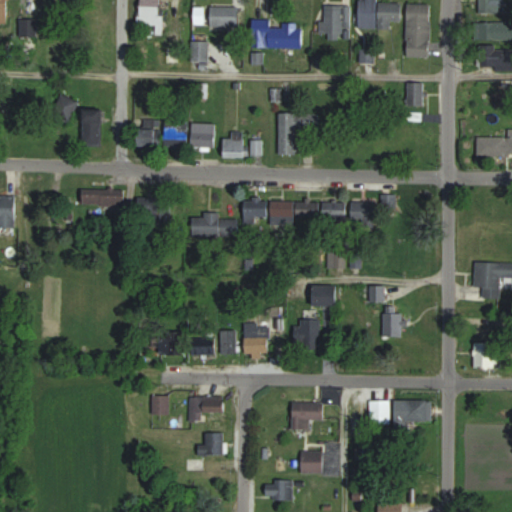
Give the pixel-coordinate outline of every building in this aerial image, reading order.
[(165,0),(141,0),(141,27),(165,27),(165,0)] [(348,0),(325,0),(325,38),(348,38),(348,0)] [(360,0),(360,28),(393,28),(393,21),(403,21),(403,0),(360,0)] [(511,0),(495,0),(480,0),(481,13),(511,12),(511,0)] [(432,3),(409,3),(409,57),(432,57),(432,3)] [(239,25),(239,4),(212,4),(212,25),(239,25)] [(207,7),(198,6),(197,24),(207,24),(207,7)] [(304,47),(304,20),(254,20),(254,47),(304,47)] [(481,39),(511,39),(511,22),(481,22),(481,39)] [(511,46),(481,47),(481,70),(511,70),(511,46)] [(210,61),(210,47),(197,47),(197,61),(210,61)] [(361,61),(377,61),(377,49),(361,49),(361,61)] [(410,107),(426,107),(426,82),(410,82),(410,107)] [(105,111),(87,111),(87,146),(105,146),(105,111)] [(281,156),(300,156),(300,112),(281,112),(281,156)] [(146,147),(164,147),(164,119),(146,119),(146,147)] [(191,146),(191,119),(168,119),(168,146),(191,146)] [(194,123),(194,147),(218,147),(218,123),(194,123)] [(478,156),(511,155),(511,132),(478,133),(478,156)] [(226,155),(248,155),(248,134),(226,134),(226,155)] [(264,156),(264,140),(253,140),(253,156),(264,156)] [(84,206),(106,206),(106,190),(84,190),(84,206)] [(383,194),(383,220),(399,220),(399,194),(383,194)] [(17,196),(0,195),(0,228),(17,228),(17,196)] [(428,215),(428,195),(405,195),(405,215),(428,215)] [(248,198),(248,223),(272,223),(272,198),(248,198)] [(274,223),(321,222),(321,200),(274,200),(274,223)] [(350,201),(326,201),(326,221),(350,221),(350,201)] [(355,201),(355,221),(377,221),(377,201),(355,201)] [(141,206),(143,222),(158,220),(157,204),(141,206)] [(239,215),(195,215),(195,238),(239,238),(239,215)] [(347,252),(330,252),(330,267),(347,267),(347,252)] [(511,262),(478,262),(477,295),(505,295),(506,281),(511,281),(511,262)] [(340,285),(315,285),(315,306),(340,306),(340,285)] [(385,288),(371,288),(371,302),(385,302),(385,288)] [(405,338),(405,313),(397,313),(397,306),(386,306),(386,338),(405,338)] [(321,319),(298,319),(298,346),(321,346),(321,319)] [(247,324),(247,355),(273,355),(273,324),(247,324)] [(223,331),(223,356),(239,356),(239,331),(223,331)] [(188,332),(162,332),(162,354),(188,354),(188,332)] [(195,355),(218,355),(218,338),(195,338),(195,355)] [(478,368),(500,368),(500,341),(478,341),(478,368)] [(155,413),(171,413),(171,396),(155,396),(155,413)] [(205,412),(228,412),(228,396),(193,396),(193,421),(205,421),(205,412)] [(433,424),(433,400),(397,401),(397,424),(433,424)] [(392,401),(360,401),(360,426),(392,426),(392,401)] [(295,429),(313,429),(314,419),(326,419),(327,402),(295,402),(295,429)] [(201,443),(201,454),(228,454),(228,432),(207,432),(207,443),(201,443)] [(326,473),(326,450),(305,450),(305,473),(326,473)] [(295,498),(295,480),(268,480),(268,498),(295,498)] [(405,511),(405,503),(381,503),(381,511),(405,511)]
